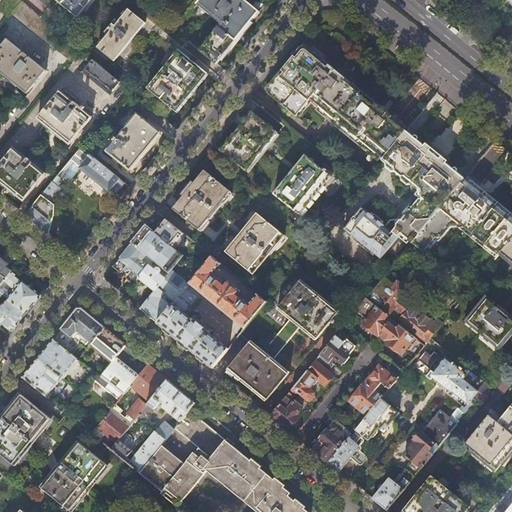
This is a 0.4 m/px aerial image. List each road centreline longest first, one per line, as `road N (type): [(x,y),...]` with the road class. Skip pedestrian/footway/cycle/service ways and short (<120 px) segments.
road 1 (residential): [(307,0),(80,282)]
road 2 (residential): [(80,282),(288,453)]
road 3 (primary): [(365,0),(511,119)]
road 4 (primary): [(511,89),(402,0)]
road 5 (residential): [(288,453),(375,346)]
road 6 (residential): [(80,282),(0,378)]
